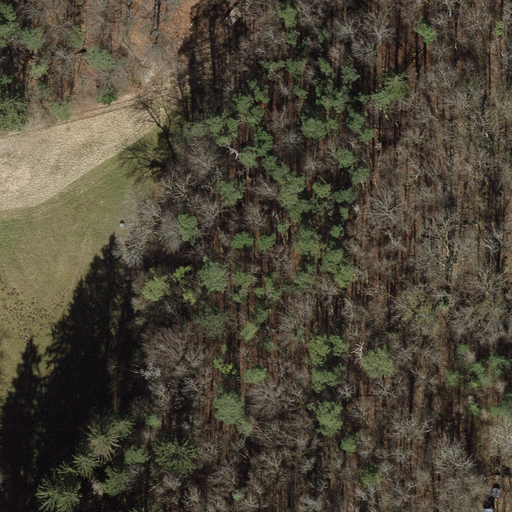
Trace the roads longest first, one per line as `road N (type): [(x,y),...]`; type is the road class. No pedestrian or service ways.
road 1 (track): [(44,511),(131,357),(203,149),(284,0)]
road 2 (track): [(251,59),(170,91),(0,132)]
